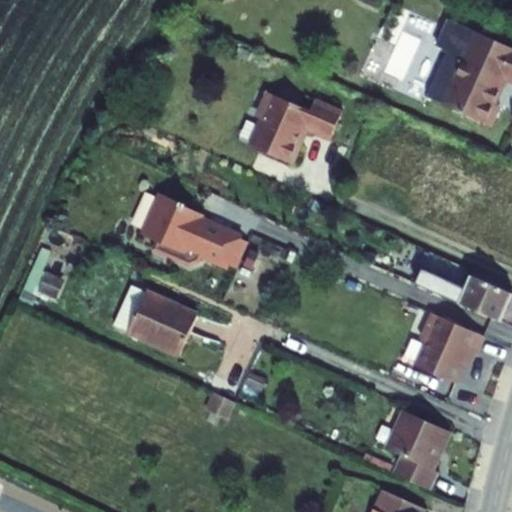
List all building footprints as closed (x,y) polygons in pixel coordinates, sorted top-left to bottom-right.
[(511,44),(462,23),(450,50),(463,56),(443,103),(501,128),(511,102),(511,44)] [(323,114),(280,96),(271,115),(277,125),(266,151),(308,169),(317,148),(314,147),(320,133),(343,143),(354,115),(327,104),(323,114)] [(195,206),(171,196),(153,238),(166,244),(163,252),(199,267),(208,263),(212,255),(228,262),(239,236),(206,222),(209,215),(194,209),(195,206)] [(258,243),(239,236),(228,262),(247,270),(258,243)] [(470,304),(511,321),(511,289),(483,277),(477,290),(450,278),(442,275),(436,289),(444,292),(470,304)] [(196,355),(212,316),(141,284),(124,323),(196,355)] [(502,339),(451,317),(441,343),(445,345),(435,369),(474,386),(488,353),(495,356),(502,339)] [(418,455),(409,475),(443,490),(451,469),(447,467),(465,427),(419,408),(402,448),(418,455)] [(397,493),(388,511),(389,511),(439,511),(397,493)] [(364,500),(358,511),(389,511),(388,511),(364,500)]
